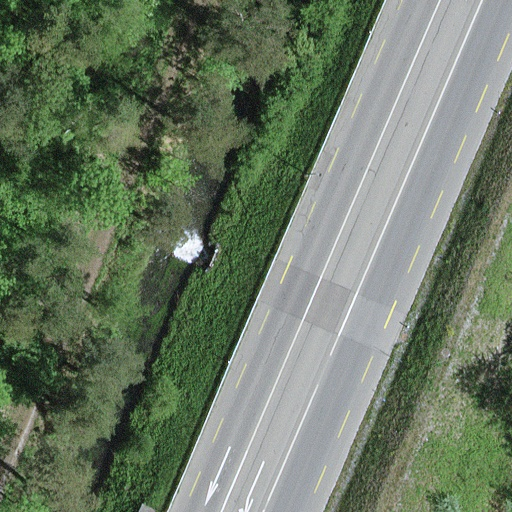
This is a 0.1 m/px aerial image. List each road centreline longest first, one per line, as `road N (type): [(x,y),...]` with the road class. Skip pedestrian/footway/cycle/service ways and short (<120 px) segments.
road 1 (primary): [(255,511),(475,0)]
road 2 (track): [(52,0),(0,229)]
